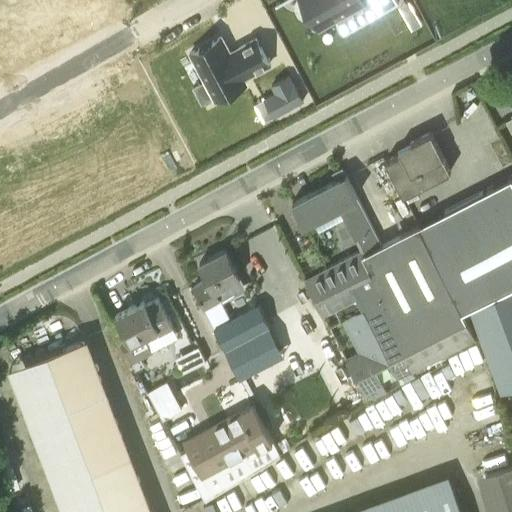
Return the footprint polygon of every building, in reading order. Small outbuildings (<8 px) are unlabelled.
[(399,2),(397,0),(303,0),(319,27),(363,2),(372,17),(399,2)] [(406,18),(413,29),(422,24),(415,12),(406,18)] [(270,64),(256,38),(230,52),(221,36),(191,52),(205,80),(193,86),(202,102),(214,96),(215,99),(246,83),(243,78),(270,64)] [(303,100),(290,75),(272,85),(276,92),(265,98),(275,115),(303,100)] [(450,170),(432,133),(431,131),(411,141),(413,145),(386,159),(403,194),(450,170)] [(382,242),(356,192),(347,174),(293,201),(304,222),(338,205),(362,248),(364,251),(382,242)] [(511,176),(382,242),(364,251),(420,363),(476,335),(463,310),(511,284),(511,176)] [(425,184),(405,196),(412,208),(432,196),(425,184)] [(420,363),(364,251),(362,248),(305,278),(322,313),(337,306),(359,349),(346,356),(367,399),(387,389),(383,382),(375,367),(389,359),(398,374),(420,363)] [(241,378),(244,376),(258,369),(254,361),(282,347),(259,302),(230,316),(214,286),(240,273),(227,249),(200,262),(207,276),(192,282),(237,370),(241,378)] [(127,336),(121,340),(136,368),(145,364),(141,357),(153,351),(145,336),(157,330),(160,334),(173,326),(159,297),(146,303),(144,300),(116,314),(127,336)] [(153,511),(87,337),(11,366),(65,511),(153,511)] [(183,368),(207,360),(202,346),(179,353),(183,368)] [(147,389),(156,406),(172,398),(162,381),(147,389)] [(255,403),(184,441),(187,448),(181,452),(205,497),(281,452),(255,403)] [(339,511),(465,511),(454,476),(339,511)]
